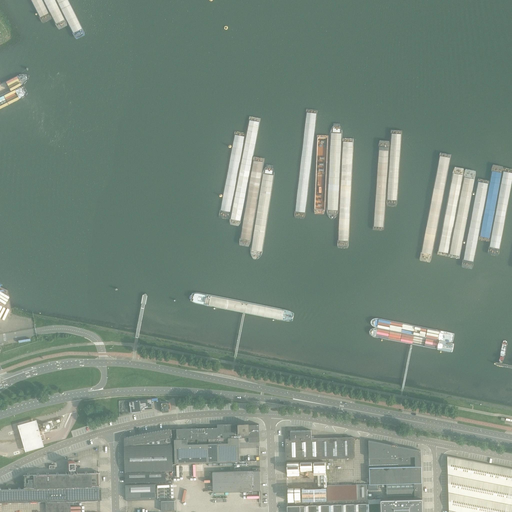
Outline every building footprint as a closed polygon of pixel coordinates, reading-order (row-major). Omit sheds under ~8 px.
[(153,409),(151,399),(139,400),(130,402),(129,402),(130,404),(130,406),(131,411),(131,412),(133,414),(134,413),(141,413),(141,411),(153,409)] [(171,410),(170,403),(168,404),(168,402),(161,403),(162,413),(169,412),(169,410),(171,410)] [(38,421),(18,426),(27,453),(45,447),(38,421)] [(197,428),(174,429),(175,463),(209,462),(209,463),(239,462),(239,437),(249,437),(249,442),(259,442),(259,425),(243,425),(243,423),(218,424),(218,426),(197,426),(197,428)] [(172,443),(172,436),(171,429),(164,430),(155,432),(150,432),(124,438),(124,445),(172,443)] [(353,458),(353,437),(312,439),(311,430),(291,431),(291,439),(285,439),(286,460),(353,458)] [(392,445),(369,440),(369,465),(398,464),(398,467),(421,466),(421,451),(397,446),(397,447),(392,447),(392,445)] [(173,471),(172,443),(124,445),(125,472),(165,471),(173,471)] [(511,511),(511,468),(447,456),(449,511),(511,511)] [(74,473),(73,473),(72,468),(74,468),(74,461),(68,461),(68,468),(70,468),(70,473),(69,473),(69,472),(68,472),(68,473),(66,473),(66,472),(66,473),(58,473),(57,473),(56,474),(56,473),(56,474),(48,474),(48,473),(48,474),(47,474),(47,473),(46,473),(46,474),(39,474),(39,473),(38,473),(38,474),(37,474),(37,473),(37,474),(29,474),(29,473),(29,474),(28,474),(28,473),(27,473),(27,474),(24,474),(24,476),(25,476),(25,486),(24,486),(24,488),(28,487),(28,488),(20,489),(20,488),(19,488),(19,489),(18,489),(18,488),(18,489),(10,489),(10,488),(10,489),(9,489),(9,488),(8,488),(8,489),(1,489),(1,488),(0,488),(0,489),(0,502),(1,502),(1,503),(1,502),(9,502),(9,503),(9,502),(10,502),(10,503),(11,503),(11,502),(18,502),(18,503),(19,503),(19,502),(20,502),(20,503),(20,502),(28,502),(29,502),(30,502),(38,501),(38,502),(38,501),(39,501),(39,502),(39,501),(47,501),(47,502),(48,502),(47,511),(68,511),(68,501),(68,500),(76,500),(76,501),(76,500),(77,500),(77,501),(78,501),(78,500),(86,500),(86,501),(86,500),(87,500),(87,501),(87,500),(95,500),(95,501),(96,501),(96,499),(97,501),(97,500),(99,500),(100,500),(100,498),(99,498),(99,488),(100,488),(100,484),(99,484),(99,474),(99,472),(96,472),(96,471),(96,472),(95,472),(95,471),(94,471),(94,472),(87,473),(87,472),(86,472),(86,473),(85,473),(85,472),(85,473),(77,473),(77,472),(76,472),(77,473),(74,473),(74,472),(74,473)] [(399,478),(398,467),(398,464),(369,465),(370,484),(387,484),(390,484),(390,478),(399,478)] [(421,466),(398,467),(399,478),(402,478),(402,483),(422,483),(421,466)] [(261,490),(260,471),(260,468),(253,468),(253,471),(239,471),(213,472),(213,492),(261,490)] [(165,471),(125,472),(126,485),(134,484),(134,482),(166,481),(165,471)] [(402,483),(390,484),(387,484),(387,496),(414,495),(414,498),(422,498),(422,495),(422,483),(402,483)] [(156,484),(126,485),(126,498),(126,501),(156,500),(156,497),(156,484)] [(357,485),(357,500),(367,499),(367,484),(357,485)] [(422,511),(422,498),(381,499),(381,511),(422,511)] [(357,500),(288,502),(288,506),(287,506),(287,511),(367,511),(367,499),(357,500)] [(175,511),(175,501),(161,501),(161,511),(175,511)]
